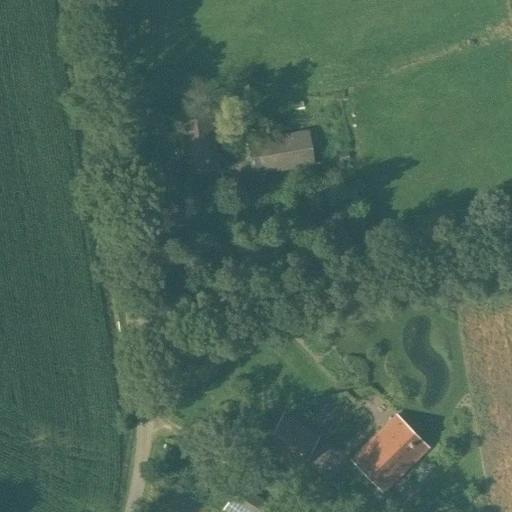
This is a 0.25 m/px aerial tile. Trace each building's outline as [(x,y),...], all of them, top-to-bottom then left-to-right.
[(210,118),(180,123),(188,174),(218,170),(210,118)] [(309,131),(247,141),(252,177),(314,167),(309,131)] [(284,413),(259,451),(295,475),(320,437),(284,413)] [(383,492),(427,448),(395,416),(352,460),(383,492)] [(238,491),(227,509),(232,511),(267,511),(269,509),(238,491)]
